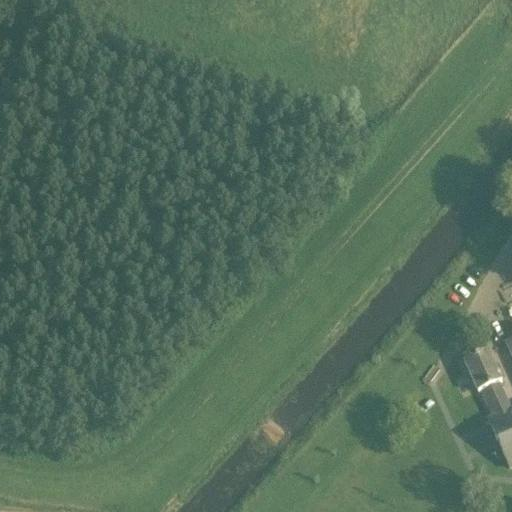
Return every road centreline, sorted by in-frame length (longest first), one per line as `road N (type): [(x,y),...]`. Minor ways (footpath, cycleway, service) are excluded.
road 1 (track): [(511,57),(121,473),(77,478),(0,468)]
road 2 (unclassified): [(24,0),(0,132)]
